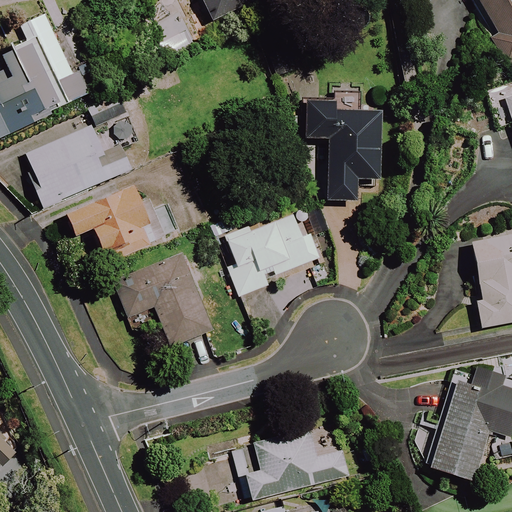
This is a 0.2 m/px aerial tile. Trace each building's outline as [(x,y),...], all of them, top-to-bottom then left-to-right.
[(199,0),(210,22),(255,0),(199,0)] [(511,0),(479,0),(495,35),(489,37),(503,66),(511,62),(511,0)] [(32,118),(53,109),(54,112),(90,97),(61,28),(30,42),(0,54),(0,62),(4,72),(0,74),(0,139),(35,124),(32,118)] [(511,93),(499,98),(509,128),(511,126),(511,93)] [(369,115),(370,95),(332,94),(331,113),(308,112),(307,141),(325,142),(322,203),(353,205),(354,182),(374,183),(377,115),(369,115)] [(96,106),(105,124),(125,115),(117,97),(96,106)] [(101,157),(88,129),(20,158),(42,209),(128,172),(118,149),(101,157)] [(88,228),(103,266),(163,242),(147,202),(137,206),(130,188),(62,216),(69,236),(88,228)] [(316,261),(299,211),(221,239),(231,265),(224,268),(235,299),(266,288),(261,273),(269,270),(272,277),(316,261)] [(511,234),(509,235),(467,244),(480,302),(472,304),(478,330),(485,328),(511,322),(511,234)] [(209,332),(180,256),(108,284),(122,320),(151,309),(166,348),(209,332)] [(423,405),(411,442),(427,470),(470,483),(486,433),(507,439),(511,422),(511,393),(497,388),(499,379),(485,375),(479,392),(454,384),(445,413),(423,405)] [(0,466),(20,448),(0,426),(0,466)] [(313,458),(306,430),(251,444),(258,471),(241,476),(248,502),(345,478),(338,451),(313,458)]
